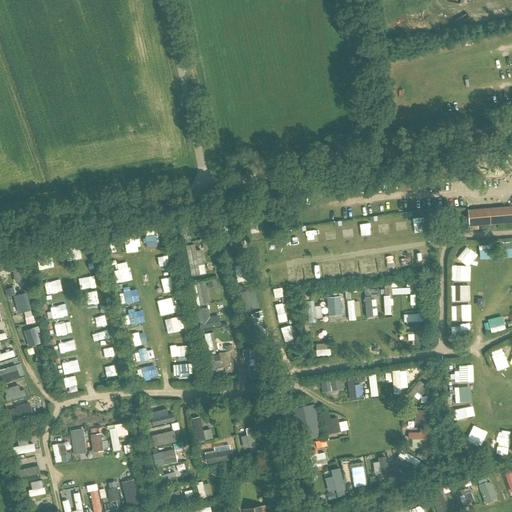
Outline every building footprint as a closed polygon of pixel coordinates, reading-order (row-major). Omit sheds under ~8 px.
[(484,173),(509,170),(508,162),(483,165),(484,173)] [(462,163),(448,164),(448,168),(450,181),(464,180),(463,166),(462,163)] [(465,207),(465,199),(447,199),(447,207),(465,207)] [(511,211),(488,213),(488,225),(511,224),(511,211)] [(234,249),(242,247),(239,234),(230,237),(234,249)] [(511,257),(511,240),(503,241),(504,258),(511,257)] [(485,262),(496,262),(495,244),(484,245),(485,262)] [(460,258),(471,267),(481,255),(469,246),(460,258)] [(200,306),(210,306),(209,284),(199,284),(200,306)] [(462,300),(473,300),(473,285),(463,285),(462,300)] [(280,301),(285,300),(282,286),(277,287),(280,301)] [(396,315),(395,295),(387,295),(388,315),(396,315)] [(368,297),(369,314),(377,314),(376,296),(368,297)] [(455,320),(473,320),(473,304),(460,304),(460,305),(455,305),(455,320)] [(208,319),(206,309),(198,311),(201,330),(221,326),(219,317),(208,319)] [(458,340),(472,340),(473,324),(458,323),(458,340)] [(134,333),(135,347),(144,347),(143,333),(134,333)] [(174,342),(175,357),(191,356),(191,345),(184,346),(184,341),(174,342)] [(319,344),(319,357),(334,357),(334,349),(329,349),(329,344),(319,344)] [(0,361),(16,357),(14,350),(0,354),(0,361)] [(506,350),(495,355),(497,361),(508,356),(506,350)] [(498,365),(501,371),(511,366),(511,365),(509,360),(498,365)] [(476,383),(476,365),(462,365),(462,372),(454,372),(454,383),(476,383)] [(152,366),(144,368),(147,378),(155,375),(152,366)] [(0,376),(2,384),(23,377),(21,370),(0,376)] [(16,393),(17,398),(29,396),(28,390),(22,391),(21,386),(8,388),(9,395),(16,393)] [(475,400),(474,386),(453,387),(454,401),(475,400)] [(298,442),(321,437),(314,405),(292,409),(298,442)] [(454,422),(477,418),(475,406),(452,409),(454,422)] [(412,413),(412,418),(418,417),(418,423),(429,423),(428,412),(412,413)] [(211,419),(197,421),(200,441),(214,439),(211,419)] [(113,425),(115,452),(123,451),(123,437),(130,437),(129,425),(113,425)] [(76,453),(87,452),(86,429),(75,429),(76,453)] [(106,448),(104,432),(94,434),(96,449),(106,448)] [(21,445),(13,446),(14,453),(38,452),(37,443),(31,443),(31,438),(20,438),(21,445)] [(55,444),(57,462),(74,460),(73,453),(62,454),(61,443),(55,444)] [(179,459),(176,450),(163,454),(166,463),(179,459)] [(379,459),(381,467),(388,466),(387,458),(379,459)] [(366,462),(354,465),(357,483),(370,480),(366,462)] [(165,476),(168,487),(180,484),(177,473),(165,476)] [(128,501),(144,500),(142,479),(126,480),(128,501)] [(208,482),(201,484),(205,500),(212,499),(208,482)] [(186,487),(187,494),(195,492),(194,485),(186,487)] [(32,495),(46,494),(46,487),(31,488),(32,495)] [(110,504),(104,505),(105,511),(121,511),(117,489),(107,491),(110,504)] [(89,493),(92,507),(104,505),(101,490),(89,493)] [(184,492),(173,493),(174,503),(185,501),(184,492)] [(79,495),(69,499),(73,508),(82,504),(79,495)] [(467,495),(462,497),(467,509),(472,507),(467,495)] [(408,504),(412,511),(419,507),(415,500),(408,504)] [(145,501),(130,502),(130,509),(146,508),(145,501)]
